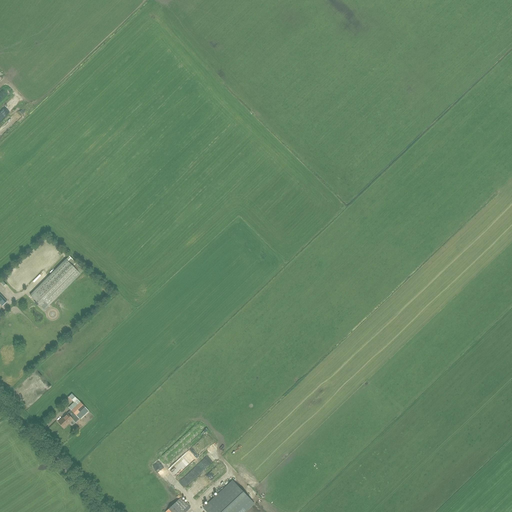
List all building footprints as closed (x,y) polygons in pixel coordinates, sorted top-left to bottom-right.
[(49,306),(48,306),(80,274),(66,259),(34,291),(30,295),(45,310),(49,306)] [(0,292),(0,302),(4,307),(9,302),(0,292)] [(69,397),(74,402),(69,407),(71,410),(58,422),(64,428),(73,419),(76,422),(79,419),(88,411),(72,394),(69,397)] [(206,435),(201,441),(205,446),(200,451),(203,454),(214,442),(206,435)] [(201,463),(190,475),(194,479),(205,468),(201,463)] [(197,481),(200,486),(209,479),(206,475),(197,481)] [(233,481),(203,508),(206,511),(244,511),(254,503),(243,492),(233,481)] [(165,511),(185,511),(190,508),(181,497),(165,511)]
